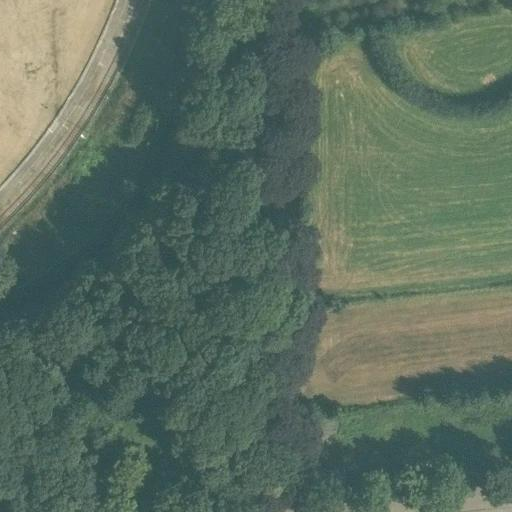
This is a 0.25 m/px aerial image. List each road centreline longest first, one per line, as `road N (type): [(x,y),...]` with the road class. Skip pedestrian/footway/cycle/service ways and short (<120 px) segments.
road 1 (residential): [(281,511),(283,0)]
road 2 (unknown): [(72,0),(75,117),(102,76),(116,31)]
road 3 (unknown): [(15,0),(15,175)]
